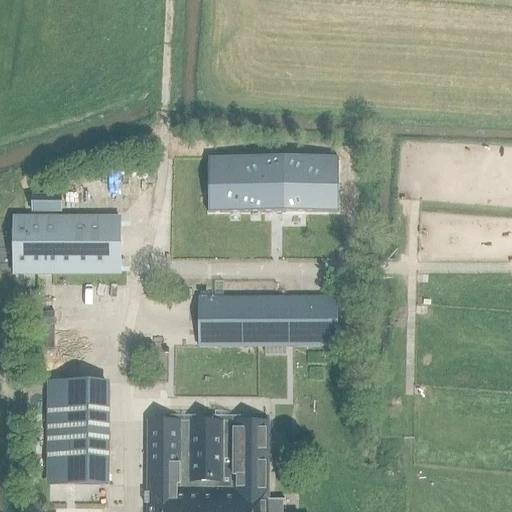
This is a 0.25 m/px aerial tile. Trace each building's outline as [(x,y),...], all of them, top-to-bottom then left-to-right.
[(208,214),(338,213),(338,158),(208,159),(208,214)] [(128,204),(150,204),(151,186),(128,185),(128,204)] [(31,195),(31,213),(61,213),(61,194),(31,195)] [(13,219),(13,274),(119,274),(119,219),(13,219)] [(198,348),(336,347),(336,298),(198,299),(198,348)] [(49,384),(49,485),(106,486),(107,385),(49,384)] [(287,403),(286,388),(247,390),(248,404),(287,403)] [(282,511),(282,502),(285,502),(285,501),(268,501),(268,489),(259,489),(259,477),(268,477),(269,423),(147,422),(146,511),(282,511)]
